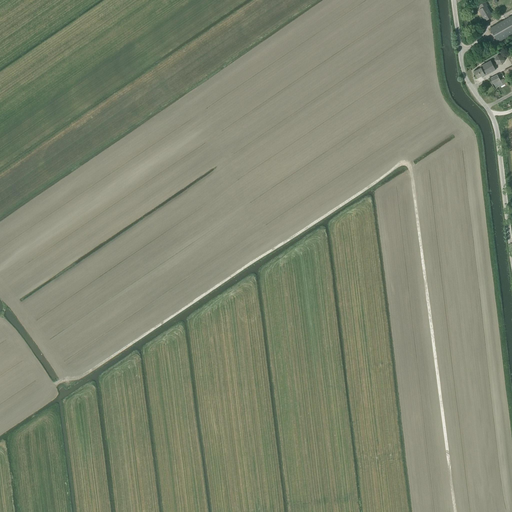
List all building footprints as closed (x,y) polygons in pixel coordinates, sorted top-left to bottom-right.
[(485,20),(492,16),(486,6),(487,5),(485,2),(479,6),(481,9),(479,10),(485,20)] [(511,15),(490,29),(498,42),(511,34),(511,15)] [(497,64),(502,64),(505,60),(503,55),(497,55),(494,59),(497,64)] [(474,71),(477,76),(477,78),(484,74),(485,76),(495,70),(491,61),(480,67),(481,68),(474,71)] [(502,72),(494,76),(489,79),(494,89),(507,82),(502,72)]
